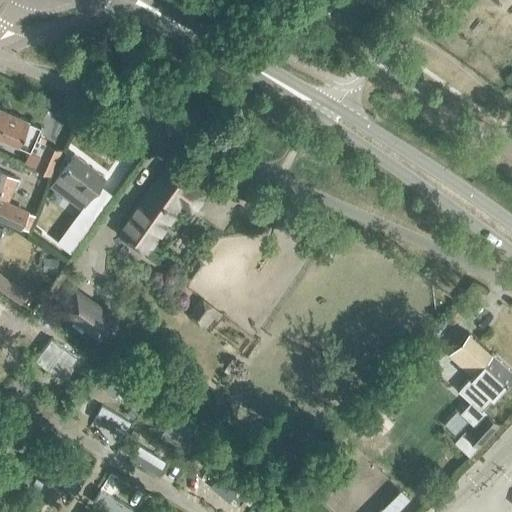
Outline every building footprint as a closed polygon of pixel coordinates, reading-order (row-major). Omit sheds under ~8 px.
[(50,173),(61,149),(35,138),(41,126),(29,121),(29,120),(0,107),(0,136),(19,145),(19,144),(41,154),(36,166),(50,173)] [(50,185),(81,207),(104,176),(74,153),(50,185)] [(22,226),(29,229),(35,214),(29,211),(30,209),(8,199),(17,178),(6,173),(6,172),(0,169),(0,218),(21,228),(22,226)] [(183,196),(190,201),(198,190),(173,172),(155,197),(148,192),(120,231),(146,249),(183,196)] [(43,270),(57,271),(58,257),(44,256),(43,270)] [(0,288),(21,302),(29,291),(0,270),(0,288)] [(69,283),(54,304),(104,339),(120,318),(115,315),(117,312),(75,282),(74,284),(69,283)] [(511,371),(491,352),(491,353),(468,332),(448,353),(471,374),(458,389),(471,401),(465,407),(473,414),(470,416),(476,422),(467,431),(465,429),(454,441),(469,454),(497,423),(482,409),(511,375),(511,371)] [(36,358),(61,377),(77,355),(52,337),(36,358)] [(150,385),(125,362),(116,372),(141,395),(150,385)] [(187,418),(163,396),(155,405),(179,427),(187,418)] [(119,431),(89,413),(82,425),(112,443),(119,431)] [(155,456),(128,440),(122,451),(149,466),(155,456)] [(199,465),(222,482),(233,469),(209,451),(199,465)] [(76,478),(49,460),(43,469),(70,488),(76,478)] [(225,485),(248,502),(259,489),(235,471),(225,485)] [(36,478),(20,504),(30,510),(35,501),(40,503),(45,495),(41,492),(45,484),(36,478)] [(130,511),(133,508),(100,489),(93,502),(110,511),(130,511)] [(257,509),(260,511),(286,511),(268,496),(257,509)]
